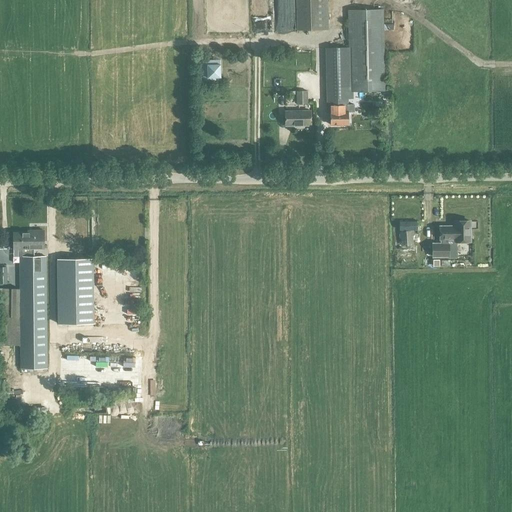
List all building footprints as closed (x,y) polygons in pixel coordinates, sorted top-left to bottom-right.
[(296,0),(298,30),(326,29),(324,0),(296,0)] [(355,105),(348,105),(348,91),(384,91),(383,10),(348,11),(349,47),(326,48),(327,109),(330,109),(330,125),(349,125),(349,112),(355,112),(355,105)] [(218,65),(206,65),(205,79),(218,79),(218,65)] [(297,104),(308,104),(308,91),(297,92),(297,104)] [(286,126),(310,125),(311,125),(311,111),(286,111),(286,126)] [(413,248),(413,231),(418,231),(418,206),(406,207),(406,221),(400,221),(401,248),(413,248)] [(455,226),(441,227),(441,239),(442,239),(442,244),(433,244),(434,257),(449,257),(448,241),(471,241),(470,221),(455,221),(455,226)] [(20,289),(14,289),(0,288),(0,345),(21,345),(21,369),(47,369),(47,257),(34,257),(34,249),(44,249),(44,231),(34,231),(34,233),(14,233),(14,249),(22,249),(22,257),(20,257),(20,289)] [(94,324),(94,300),(94,260),(58,260),(58,324),(94,324)]
